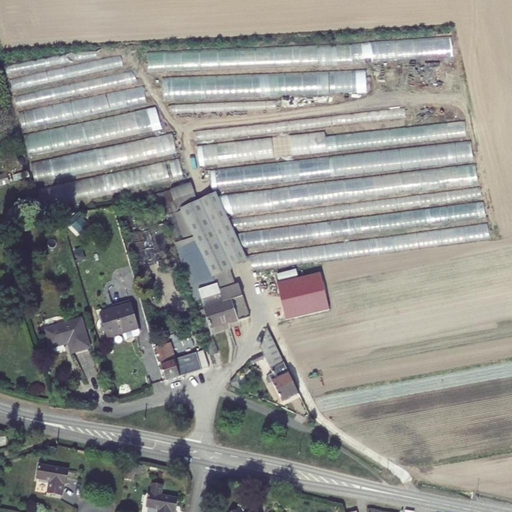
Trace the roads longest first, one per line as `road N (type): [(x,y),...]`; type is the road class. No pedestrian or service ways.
road 1 (tertiary): [(207,463),(423,501)]
road 2 (tertiary): [(423,501),(210,449)]
road 3 (tertiary): [(210,449),(34,420)]
road 4 (tertiary): [(34,420),(207,463)]
